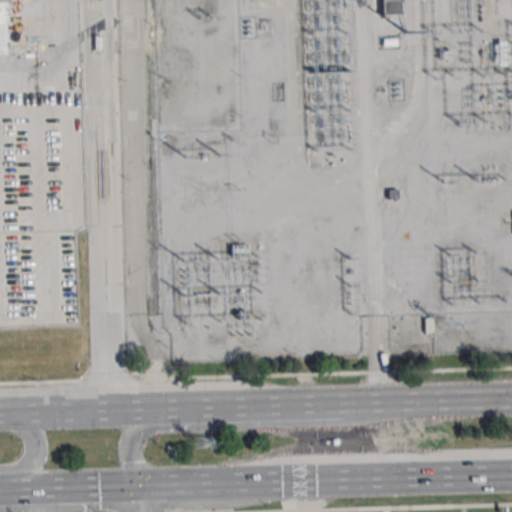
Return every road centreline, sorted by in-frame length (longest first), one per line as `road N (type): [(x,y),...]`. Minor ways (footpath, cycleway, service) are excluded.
road 1 (trunk): [(511,399),(107,410)]
road 2 (trunk): [(411,402),(350,423),(141,429),(128,451),(138,485)]
road 3 (trunk): [(214,483),(289,459),(511,453)]
road 4 (trunk): [(138,485),(315,480)]
road 5 (trunk): [(315,480),(481,475)]
